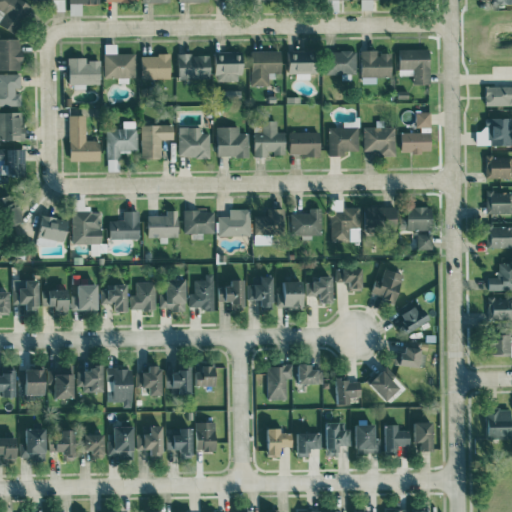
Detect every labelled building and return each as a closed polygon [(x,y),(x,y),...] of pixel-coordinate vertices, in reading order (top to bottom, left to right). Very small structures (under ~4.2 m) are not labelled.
[(33,6),(24,0),(0,0),(0,23),(15,33),(33,6)] [(100,3),(99,0),(69,0),(70,15),(81,14),(81,3),(100,3)] [(360,0),(361,8),(373,9),(372,0),(360,0)] [(0,69),(22,69),(21,38),(0,38),(0,69)] [(135,53),(116,53),(116,43),(104,43),(104,77),(118,77),(118,80),(135,80),(135,53)] [(399,48),(400,75),(413,75),(413,84),(430,83),(430,48),(399,48)] [(250,50),(252,85),(269,85),(269,72),(282,72),(281,49),(250,50)] [(296,76),(316,76),(316,50),(288,49),(288,72),(296,72),(296,76)] [(356,50),(327,49),(327,73),(356,73),(356,50)] [(361,49),(361,82),(377,82),(376,76),(392,75),(392,53),(377,53),(377,49),(361,49)] [(243,80),(241,50),(215,51),(216,81),(243,80)] [(177,77),(210,78),(211,54),(178,53),(177,77)] [(142,78),(170,78),(170,54),(141,54),(142,78)] [(69,83),(100,83),(100,60),(86,60),(86,57),(68,57),(69,83)] [(21,73),(0,72),(0,104),(21,105),(21,90),(21,73)] [(486,105),(511,104),(511,85),(486,86),(486,105)] [(0,139),(24,139),(23,111),(0,111),(0,139)] [(431,111),(416,111),(415,127),(430,127),(431,111)] [(86,114),(69,115),(70,160),(101,160),(101,139),(86,140),(86,114)] [(488,117),(487,144),(508,144),(509,118),(488,117)] [(286,153),(285,131),(277,131),(277,120),(263,120),(263,131),(254,132),(254,157),(268,156),(268,154),(286,153)] [(142,124),(142,156),(161,156),(161,139),(174,139),(174,124),(142,124)] [(202,126),(178,126),(179,157),(210,156),(209,133),(202,133),(202,126)] [(216,155),(248,156),(249,133),(239,132),(239,126),(217,126),(216,155)] [(363,150),(379,150),(379,155),(395,155),(395,127),(364,126),(363,150)] [(106,128),(107,158),(121,158),(121,151),(138,151),(138,128),(106,128)] [(290,155),(320,155),(321,131),(290,131),(290,155)] [(401,132),(401,152),(432,151),(431,131),(401,132)] [(25,148),(8,148),(7,176),(25,177),(25,148)] [(486,178),(511,177),(511,171),(511,170),(511,156),(486,157),(486,178)] [(487,213),(511,212),(511,190),(486,191),(487,213)] [(23,222),(13,193),(0,197),(0,210),(7,228),(23,222)] [(331,240),(349,241),(350,226),(357,226),(357,207),(342,206),(342,200),(331,200),(331,240)] [(364,227),(398,228),(398,206),(364,206),(364,227)] [(408,229),(433,228),(433,206),(407,206),(408,229)] [(291,235),(320,234),(319,207),(309,208),(309,212),(290,213),(291,235)] [(250,235),(250,208),(229,208),(229,216),(218,216),(218,235),(250,235)] [(254,215),(254,236),(285,236),(284,208),(267,208),(267,215),(254,215)] [(178,236),(178,209),(166,210),(166,215),(148,215),(148,236),(178,236)] [(101,210),(73,211),(73,244),(93,244),(93,254),(101,254),(101,210)] [(110,238),(139,237),(139,210),(123,211),(123,220),(109,220),(110,238)] [(214,210),(183,210),(183,233),(214,232),(214,210)] [(69,218),(41,215),(38,237),(66,240),(69,218)] [(511,225),(491,225),(491,246),(511,246),(511,225)] [(432,248),(433,233),(418,233),(417,248),(432,248)] [(511,289),(511,262),(498,262),(498,277),(488,277),(488,289),(511,289)] [(336,281),(348,281),(348,289),(363,289),(362,268),(335,268),(336,281)] [(370,295),(397,300),(402,272),(383,269),(381,280),(374,279),(370,295)] [(214,308),(213,273),(205,273),(205,279),(193,279),(194,292),(188,292),(189,308),(214,308)] [(274,276),(262,276),(262,284),(247,284),(247,299),(260,299),(260,309),(273,310),(274,276)] [(333,276),(318,276),(318,281),(305,281),(305,295),(319,294),(319,303),(334,302),(333,276)] [(159,307),(172,306),(172,311),(186,310),(186,278),(165,279),(166,291),(159,292),(159,307)] [(26,311),(39,310),(38,279),(12,280),(13,304),(26,304),(26,311)] [(218,285),(217,300),(231,301),(231,308),(245,308),(245,279),(231,279),(231,286),(218,285)] [(155,280),(135,281),(135,294),(130,294),(130,309),(156,309),(155,280)] [(277,307),(304,307),(304,281),(282,281),(282,290),(277,290),(277,307)] [(98,309),(98,283),(77,284),(77,294),(71,294),(71,309),(98,309)] [(101,302),(113,302),(113,311),(128,311),(127,285),(100,286),(101,302)] [(55,306),(55,311),(70,310),(69,289),(41,290),(42,306),(55,306)] [(10,292),(0,291),(0,314),(10,314),(10,292)] [(511,296),(488,298),(488,319),(511,318),(511,296)] [(424,307),(416,311),(411,301),(397,308),(403,320),(398,323),(404,334),(430,321),(424,307)] [(511,354),(511,340),(511,341),(511,336),(494,337),(494,355),(511,354)] [(423,348),(402,347),(402,366),(423,366),(423,348)] [(75,398),(74,364),(60,365),(61,373),(54,373),(55,398),(75,398)] [(292,364),(267,365),(267,399),(286,399),(286,378),(292,378),(292,364)] [(192,393),(192,365),(178,365),(178,372),(165,373),(165,388),(179,387),(179,393),(192,393)] [(198,385),(216,386),(217,366),(198,365),(198,385)] [(319,384),(319,366),(298,365),(298,383),(319,384)] [(15,397),(16,366),(2,366),(1,375),(0,374),(0,390),(3,390),(3,396),(15,397)] [(143,388),(150,387),(150,395),(163,395),(163,366),(148,367),(148,372),(142,372),(143,388)] [(400,388),(392,379),(395,376),(386,366),(369,383),(386,401),(400,388)] [(104,390),(104,368),(77,367),(76,389),(104,390)] [(123,401),(123,407),(133,407),(132,367),(107,368),(107,401),(123,401)] [(46,394),(46,369),(26,369),(25,393),(46,394)] [(361,396),(361,379),(336,380),(337,404),(350,404),(350,397),(361,396)] [(488,438),(511,438),(511,408),(487,408),(488,438)] [(215,421),(196,422),(196,450),(216,449),(215,421)] [(351,429),(339,429),(339,422),(326,422),(326,453),(339,453),(339,445),(351,445),(351,429)] [(416,450),(433,451),(433,422),(417,422),(416,450)] [(396,452),(396,445),(410,445),(409,429),(398,429),(398,424),(384,424),(385,452),(396,452)] [(163,425),(142,426),(143,435),(141,435),(142,448),(151,448),(151,455),(164,455),(163,425)] [(376,425),(357,425),(356,452),(375,453),(376,425)] [(109,457),(133,457),(134,427),(109,426),(109,457)] [(46,460),(46,428),(26,429),(26,442),(19,442),(19,460),(46,460)] [(180,458),(193,457),(192,428),(177,428),(178,434),(166,434),(167,449),(180,449),(180,458)] [(266,429),(267,456),(281,455),(281,447),(293,446),(292,432),(281,433),(281,428),(266,429)] [(321,432),(297,433),(297,455),(310,455),(310,448),(321,448),(321,432)] [(87,457),(105,457),(105,434),(87,434),(87,457)] [(0,453),(2,454),(2,460),(16,460),(17,437),(0,437),(0,453)]
